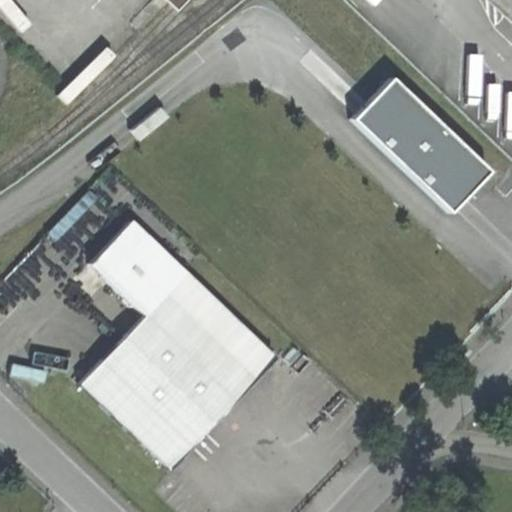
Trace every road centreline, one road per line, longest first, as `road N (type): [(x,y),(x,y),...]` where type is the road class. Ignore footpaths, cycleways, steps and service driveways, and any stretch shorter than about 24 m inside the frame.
road 1 (unclassified): [(347,511),(511,339)]
road 2 (unclassified): [(103,511),(0,414)]
